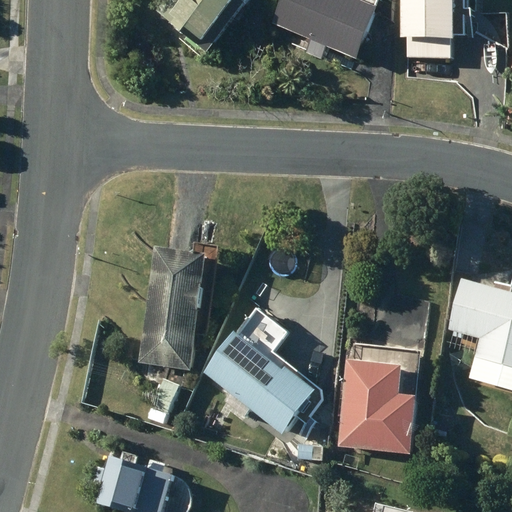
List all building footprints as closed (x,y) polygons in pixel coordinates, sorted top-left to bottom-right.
[(176,0),(165,14),(214,57),(259,5),(252,0),(176,0)] [(318,42),(313,55),(329,62),(335,48),(370,62),(391,12),(362,0),(294,0),(283,27),(318,42)] [(414,39),(413,59),(458,61),(459,42),(466,43),(466,36),(473,37),(474,17),(468,16),(468,0),(413,0),(411,39),(414,39)] [(167,250),(148,363),(202,373),(221,260),(167,250)] [(511,292),(470,281),(456,333),(488,342),(484,358),(511,365),(511,292)] [(291,305),(266,286),(256,300),(281,318),(291,305)] [(258,412),(292,438),(328,392),(298,369),(295,372),(244,332),(211,376),(236,395),(229,405),(251,422),(258,412)] [(415,370),(356,364),(346,448),(423,456),(429,400),(412,398),(415,370)] [(168,381),(151,417),(168,425),(185,389),(168,381)] [(303,446),(301,459),(329,462),(331,449),(303,446)] [(111,489),(106,507),(122,511),(176,511),(186,478),(116,458),(113,471),(106,470),(102,486),(111,489)]
